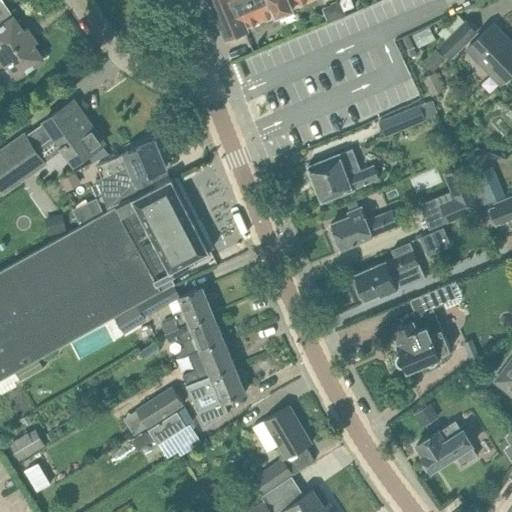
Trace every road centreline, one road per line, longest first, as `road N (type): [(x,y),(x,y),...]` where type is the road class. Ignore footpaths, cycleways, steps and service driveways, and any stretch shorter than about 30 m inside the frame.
road 1 (tertiary): [(414,511),(358,437),(310,348),(215,94)]
road 2 (residential): [(75,0),(143,74),(215,94)]
